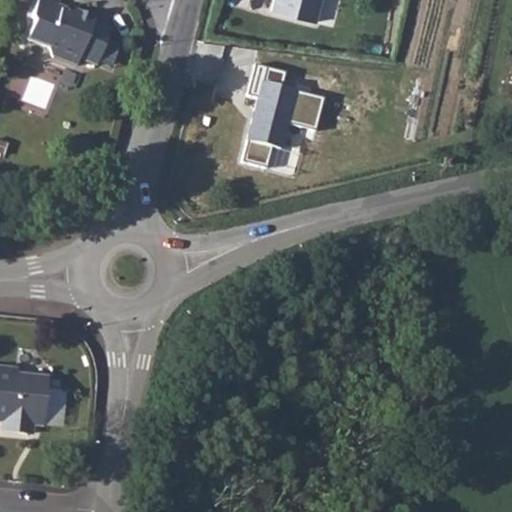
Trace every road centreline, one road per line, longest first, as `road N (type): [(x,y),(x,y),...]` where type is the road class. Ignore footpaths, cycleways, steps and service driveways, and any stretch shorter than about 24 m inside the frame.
road 1 (tertiary): [(169,267),(511,178)]
road 2 (unclassified): [(185,0),(125,230)]
road 3 (tertiary): [(108,511),(128,360),(125,318)]
